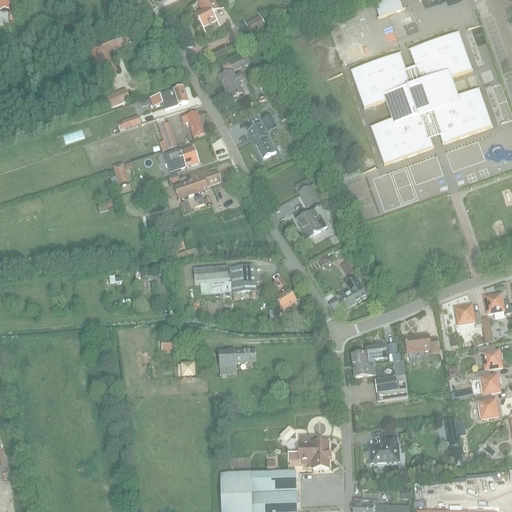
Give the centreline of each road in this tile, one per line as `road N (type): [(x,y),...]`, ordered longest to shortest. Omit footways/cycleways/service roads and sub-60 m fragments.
road 1 (residential): [(338,333),(179,57),(136,0)]
road 2 (residential): [(338,333),(511,267)]
road 3 (residential): [(346,511),(338,333)]
